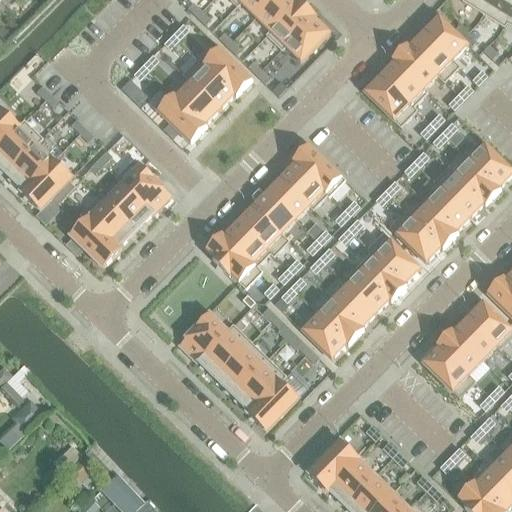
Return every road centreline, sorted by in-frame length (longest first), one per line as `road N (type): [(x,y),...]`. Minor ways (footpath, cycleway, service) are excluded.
road 1 (residential): [(104,317),(372,42)]
road 2 (residential): [(511,227),(267,478)]
road 3 (residential): [(104,317),(267,478)]
road 4 (residential): [(0,217),(104,317)]
